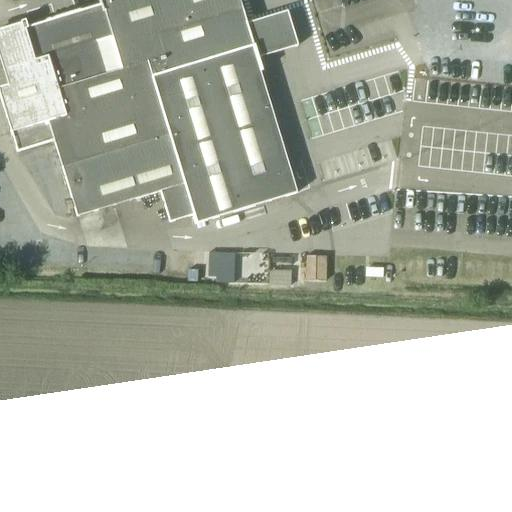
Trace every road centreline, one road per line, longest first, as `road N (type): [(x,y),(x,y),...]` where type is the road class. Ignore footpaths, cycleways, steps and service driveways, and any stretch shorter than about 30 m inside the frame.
road 1 (unknown): [(0,153),(29,212),(71,239),(212,242),(308,205)]
road 2 (unknown): [(511,245),(341,245),(318,232),(308,205)]
road 3 (unknown): [(308,205),(403,178),(511,190)]
road 4 (unknown): [(317,75),(386,74),(413,120)]
road 5 (unknown): [(299,162),(413,120)]
